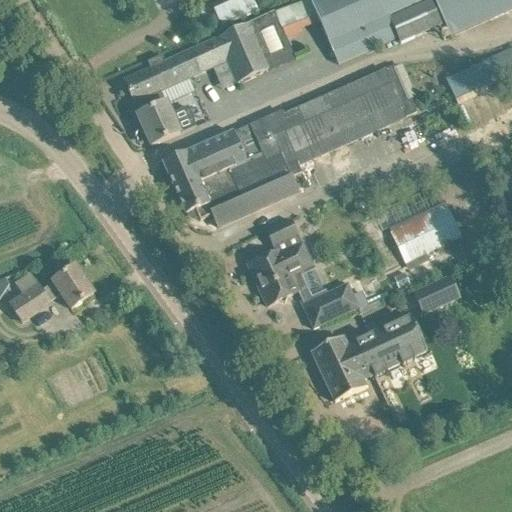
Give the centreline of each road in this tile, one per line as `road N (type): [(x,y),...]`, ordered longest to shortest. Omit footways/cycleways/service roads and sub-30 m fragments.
road 1 (unclassified): [(140,177),(388,511)]
road 2 (unclassified): [(511,38),(377,61),(132,167)]
road 3 (tertiary): [(325,511),(101,206)]
road 4 (unclassified): [(16,0),(132,167)]
road 5 (tertiary): [(101,206),(61,154),(0,110)]
